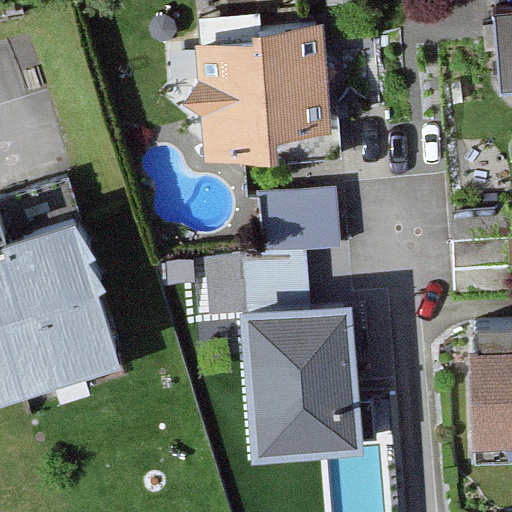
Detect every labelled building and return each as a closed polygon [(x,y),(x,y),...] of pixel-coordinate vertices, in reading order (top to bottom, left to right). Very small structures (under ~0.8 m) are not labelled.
[(271,41),(211,45),(218,160),(299,155),(298,134),(349,131),(342,27),(270,31),(271,41)] [(272,232),(337,235),(339,182),(274,179),(272,232)] [(0,248),(0,398),(142,351),(96,216),(0,248)] [(255,319),(269,461),(385,450),(371,307),(255,319)] [(511,332),(479,336),(490,447),(511,445),(511,332)]
